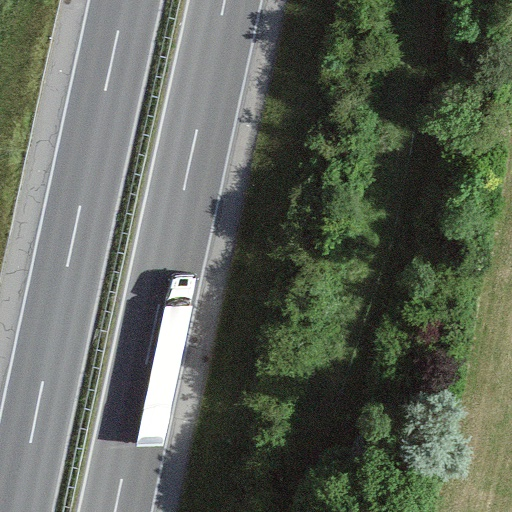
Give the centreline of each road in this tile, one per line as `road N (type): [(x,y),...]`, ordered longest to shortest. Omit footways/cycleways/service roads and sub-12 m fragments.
road 1 (track): [(302,511),(378,257),(439,0)]
road 2 (motorway): [(114,511),(224,0)]
road 3 (motorway): [(124,0),(15,511)]
